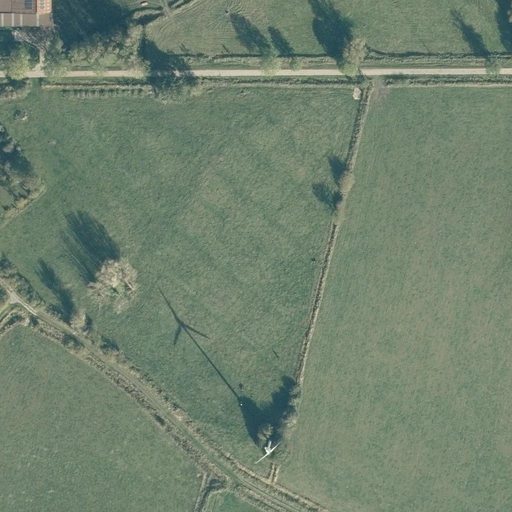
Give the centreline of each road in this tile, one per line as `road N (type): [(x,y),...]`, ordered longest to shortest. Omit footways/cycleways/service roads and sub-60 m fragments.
road 1 (unclassified): [(511,74),(0,73)]
road 2 (track): [(287,511),(231,475),(87,345),(8,295),(0,308)]
